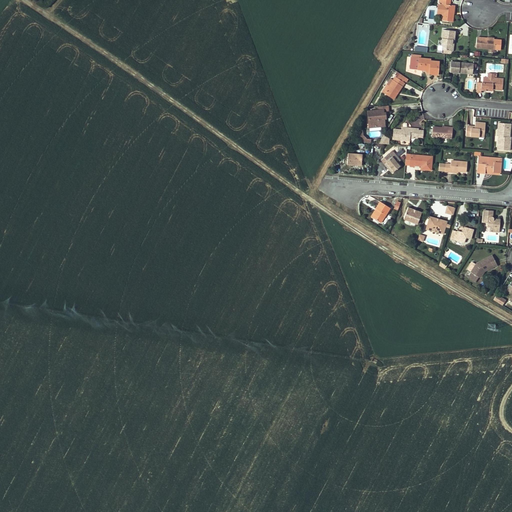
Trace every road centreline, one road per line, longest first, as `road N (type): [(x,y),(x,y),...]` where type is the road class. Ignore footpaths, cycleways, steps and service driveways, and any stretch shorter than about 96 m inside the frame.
road 1 (track): [(28,0),(308,195),(511,319)]
road 2 (track): [(413,265),(272,511)]
road 3 (track): [(308,195),(511,323)]
road 4 (residential): [(346,190),(511,200)]
